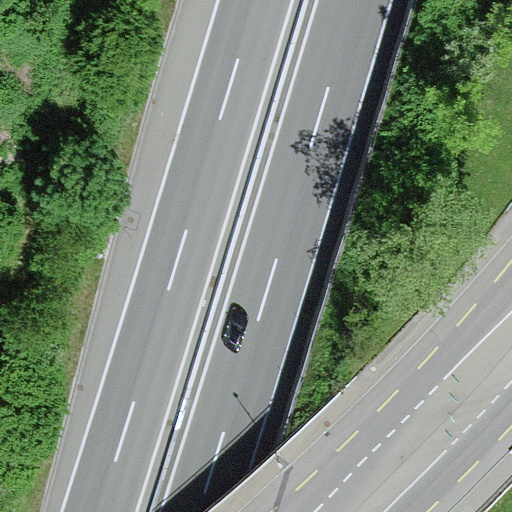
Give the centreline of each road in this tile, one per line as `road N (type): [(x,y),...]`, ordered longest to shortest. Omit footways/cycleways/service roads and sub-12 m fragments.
road 1 (motorway): [(255,0),(98,511)]
road 2 (motorway): [(198,511),(354,0)]
road 3 (primary): [(347,511),(511,347)]
